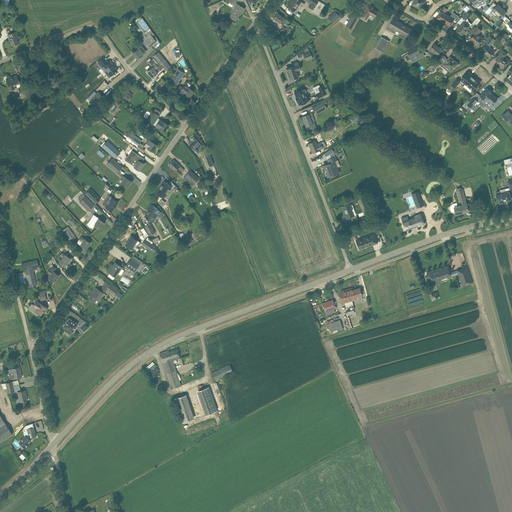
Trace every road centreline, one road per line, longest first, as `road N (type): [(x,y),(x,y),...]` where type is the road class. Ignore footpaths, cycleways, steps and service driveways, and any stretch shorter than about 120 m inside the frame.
road 1 (unclassified): [(53,443),(32,349),(184,123)]
road 2 (tertiary): [(349,270),(157,345),(53,443)]
road 3 (unclassified): [(349,270),(257,23)]
road 4 (unclassified): [(184,123),(95,27),(0,61)]
road 5 (tertiary): [(511,217),(349,270)]
road 6 (unclassified): [(184,123),(257,23)]
